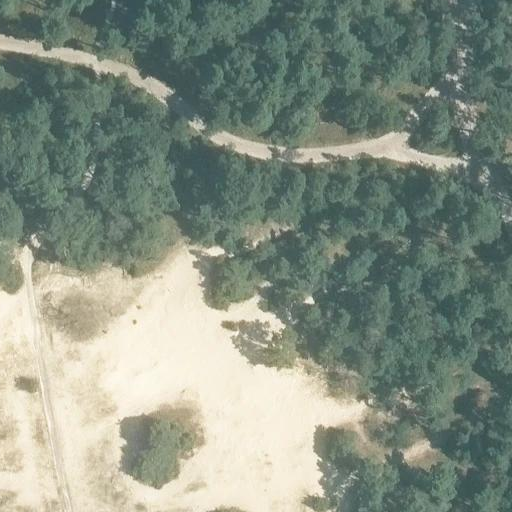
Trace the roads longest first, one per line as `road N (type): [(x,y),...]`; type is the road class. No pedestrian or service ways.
road 1 (track): [(0,42),(123,73),(217,136),(273,152),(374,151),(449,163),(494,187)]
road 2 (track): [(511,229),(465,131),(455,73),(459,0)]
road 3 (track): [(331,511),(368,473),(511,395)]
